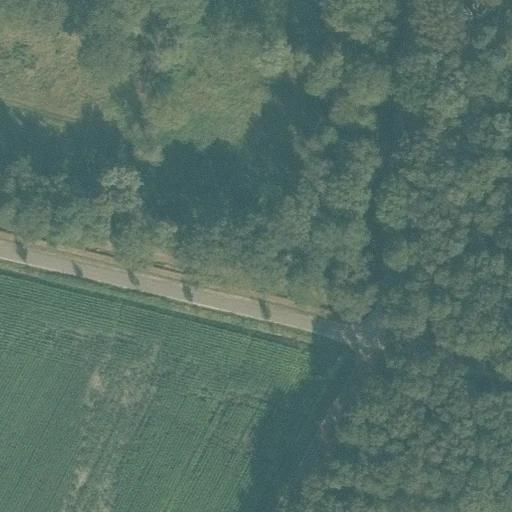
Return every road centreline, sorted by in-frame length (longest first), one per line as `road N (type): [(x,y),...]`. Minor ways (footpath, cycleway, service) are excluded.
road 1 (unclassified): [(369,328),(0,243)]
road 2 (unclassified): [(369,328),(413,0)]
road 3 (track): [(282,511),(369,328)]
road 4 (unclassified): [(369,328),(511,365)]
road 5 (unclassified): [(128,136),(164,0)]
